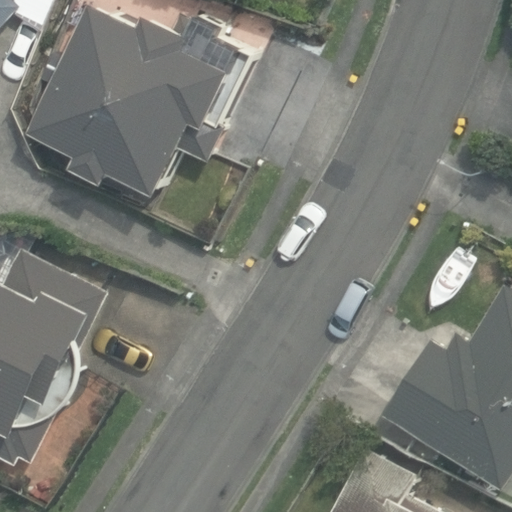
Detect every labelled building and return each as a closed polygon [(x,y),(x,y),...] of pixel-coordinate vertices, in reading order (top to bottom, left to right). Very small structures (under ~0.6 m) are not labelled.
[(0,0),(0,32),(31,2),(28,0),(0,0)] [(127,166),(173,189),(193,148),(221,160),(238,121),(232,119),(263,49),(252,44),(254,40),(189,10),(184,21),(160,10),(155,20),(112,0),(104,0),(44,127),(92,149),(86,162),(120,179),(127,166)] [(0,456),(4,449),(26,460),(29,452),(42,458),(67,407),(81,391),(89,375),(89,348),(118,289),(28,245),(15,274),(6,269),(0,282),(0,456)] [(394,411),(511,484),(511,281),(477,338),(464,329),(454,345),(440,336),(394,411)] [(445,511),(414,495),(427,470),(376,443),(339,511),(445,511)]
